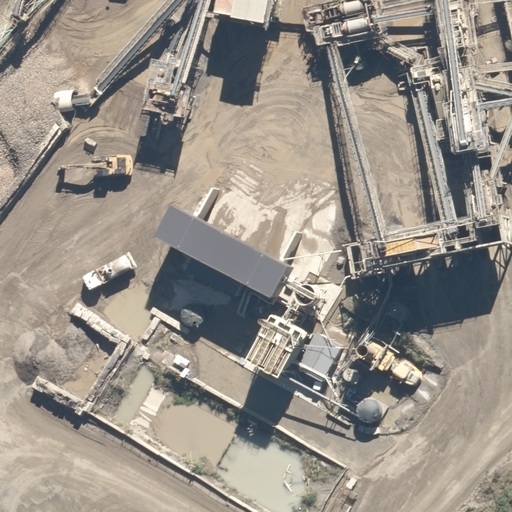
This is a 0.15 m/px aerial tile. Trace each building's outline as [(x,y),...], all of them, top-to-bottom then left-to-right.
[(281,29),(286,0),(231,0),(228,17),(248,20),(247,23),(281,29)] [(196,104),(153,92),(146,117),(189,129),(196,104)] [(340,357),(305,337),(283,375),(318,395),(340,357)] [(369,371),(358,389),(387,406),(397,388),(369,371)] [(370,432),(383,410),(343,386),(325,417),(344,428),(349,419),(370,432)] [(410,418),(388,408),(379,426),(400,437),(410,418)]
